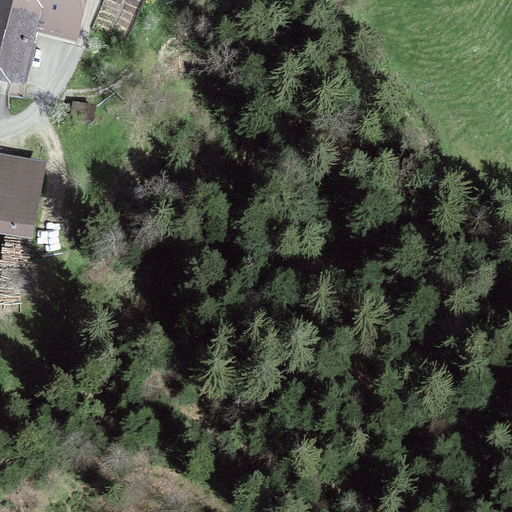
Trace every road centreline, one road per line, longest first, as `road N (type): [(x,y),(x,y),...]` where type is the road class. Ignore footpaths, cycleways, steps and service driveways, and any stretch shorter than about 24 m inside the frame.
road 1 (track): [(0,303),(47,291),(54,274),(57,174),(41,108)]
road 2 (track): [(47,97),(106,86),(196,0)]
road 3 (track): [(94,0),(41,108)]
